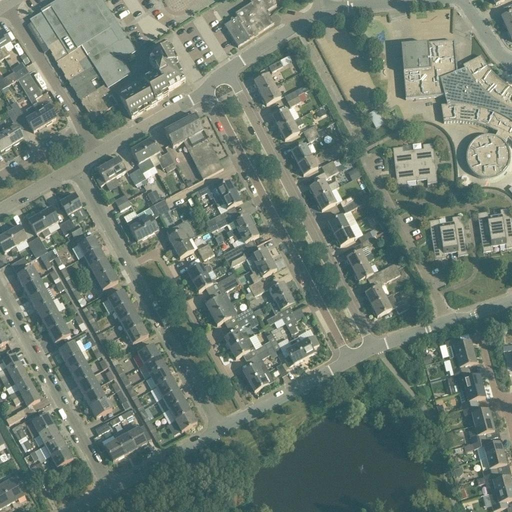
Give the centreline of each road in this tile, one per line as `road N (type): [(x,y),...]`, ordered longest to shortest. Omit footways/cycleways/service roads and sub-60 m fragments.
road 1 (residential): [(373,346),(228,70)]
road 2 (residential): [(347,358),(205,95)]
road 3 (residential): [(111,491),(0,288)]
road 4 (residential): [(247,413),(156,255),(130,266)]
road 5 (residential): [(220,428),(130,266)]
road 6 (residential): [(450,322),(369,165)]
road 7 (residential): [(81,128),(3,6)]
road 8 (residential): [(322,9),(458,0)]
road 9 (unclassified): [(111,491),(220,428)]
road 10 (residential): [(99,152),(205,95)]
